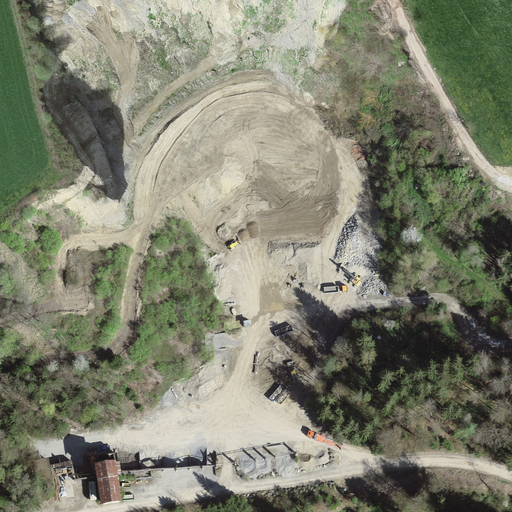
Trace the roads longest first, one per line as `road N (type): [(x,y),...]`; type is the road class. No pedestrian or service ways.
road 1 (track): [(511,473),(456,461),(407,463),(100,511)]
road 2 (track): [(0,378),(109,349),(126,332)]
